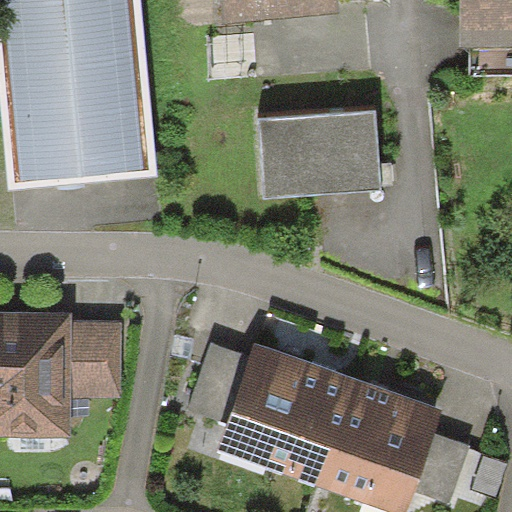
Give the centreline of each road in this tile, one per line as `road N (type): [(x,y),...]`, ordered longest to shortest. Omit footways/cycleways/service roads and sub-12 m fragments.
road 1 (residential): [(154,254),(271,275),(511,359)]
road 2 (residential): [(154,254),(153,343),(116,511)]
road 3 (residential): [(400,0),(410,235)]
road 4 (residential): [(0,253),(154,254)]
